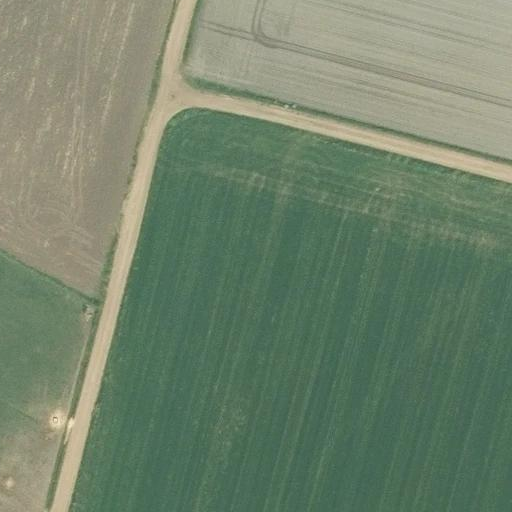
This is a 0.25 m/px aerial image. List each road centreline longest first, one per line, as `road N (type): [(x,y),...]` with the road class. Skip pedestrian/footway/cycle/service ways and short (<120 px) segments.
road 1 (track): [(57,511),(166,87)]
road 2 (track): [(166,87),(511,173)]
